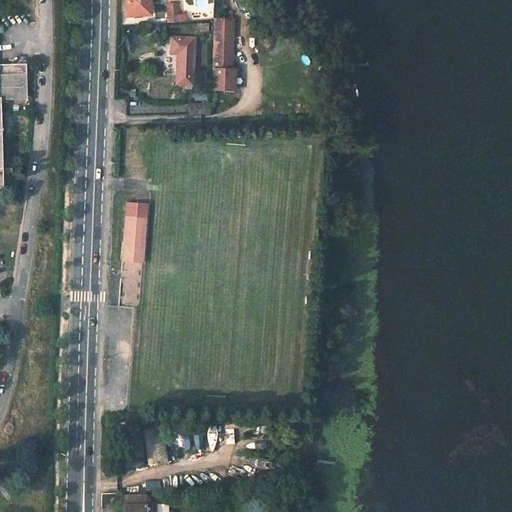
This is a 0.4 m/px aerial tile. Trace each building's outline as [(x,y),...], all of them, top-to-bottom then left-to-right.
[(123,0),(124,13),(148,12),(148,1),(147,0),(123,0)] [(178,3),(166,4),(167,22),(180,21),(178,3)] [(231,18),(214,18),(212,88),(234,89),(234,68),(230,68),(231,18)] [(177,53),(176,84),(192,84),(194,39),(171,38),(170,53),(177,53)] [(0,188),(2,188),(1,172),(1,167),(0,115),(0,98),(26,98),(25,64),(0,64),(0,188)] [(189,103),(189,115),(209,114),(209,103),(189,103)] [(124,216),(121,260),(137,261),(139,229),(145,230),(145,218),(146,204),(125,203),(124,216)] [(144,463),(163,462),(161,427),(141,428),(144,463)] [(228,487),(228,496),(248,496),(248,486),(228,487)] [(122,496),(123,504),(144,504),(151,504),(144,495),(122,496)] [(155,511),(166,511),(168,504),(157,503),(155,511)]
